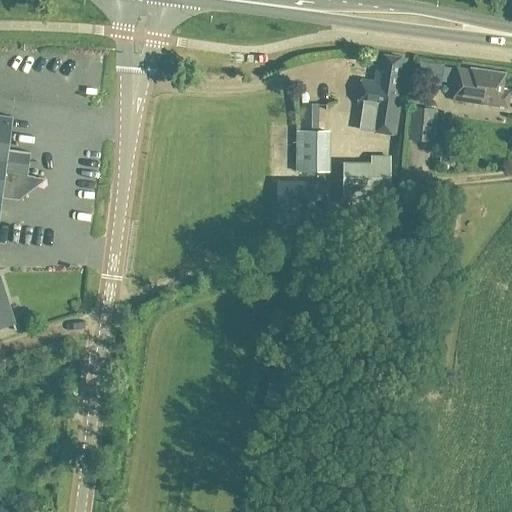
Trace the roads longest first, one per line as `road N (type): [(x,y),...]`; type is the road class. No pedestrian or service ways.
road 1 (tertiary): [(85,511),(143,0)]
road 2 (unknown): [(511,166),(450,176),(108,312)]
road 3 (secondary): [(511,28),(289,0)]
